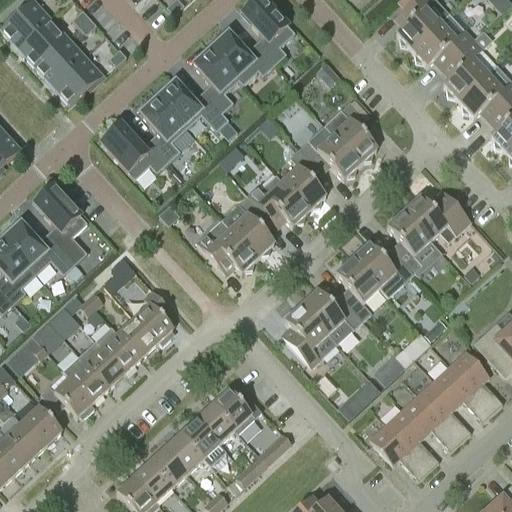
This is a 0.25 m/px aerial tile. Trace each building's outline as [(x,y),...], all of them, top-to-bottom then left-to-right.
[(411,56),(450,20),(431,0),(420,0),(404,15),(412,24),(396,39),(399,43),(400,50),(407,52),(411,56)] [(255,52),(274,72),(285,61),(279,54),(294,40),(260,3),(242,20),(251,30),(251,31),(257,39),(258,38),(264,43),(255,52)] [(0,36),(17,55),(49,26),(30,4),(17,16),(19,19),(0,36)] [(173,21),(183,12),(176,4),(166,13),(173,21)] [(78,34),(89,24),(82,17),(71,26),(78,34)] [(473,46),(450,20),(411,56),(415,60),(416,67),(423,69),(426,73),(431,69),(439,77),(473,46)] [(89,24),(78,34),(85,41),(95,32),(89,24)] [(49,26),(17,55),(34,74),(66,44),(49,26)] [(483,37),(473,46),(439,77),(447,86),(443,90),(446,95),(447,102),(454,103),(458,107),(488,81),(497,72),(482,56),(492,47),(483,37)] [(209,55),(243,92),(256,80),(260,84),(274,72),(255,52),(246,60),(227,39),(221,45),(218,42),(208,51),(211,54),(209,55)] [(106,68),(118,55),(104,43),(92,56),(106,68)] [(66,44),(34,74),(51,93),(84,63),(66,44)] [(202,100),(220,121),(231,112),(223,102),(236,90),(240,93),(243,92),(209,55),(192,71),(210,92),(202,100)] [(115,74),(125,64),(118,57),(108,66),(115,74)] [(84,63),(51,93),(68,111),(88,93),(90,96),(103,84),(84,63)] [(328,68),(317,75),(329,91),(339,83),(328,68)] [(502,96),(488,81),(458,107),(462,111),(463,118),(469,120),(473,124),(478,120),(486,128),(511,104),(511,88),(502,96)] [(156,104),(185,136),(200,122),(215,139),(226,129),(220,122),(220,121),(202,100),(193,108),(174,88),(168,93),(165,90),(155,99),(158,102),(156,104)] [(148,149),(167,169),(179,159),(171,149),(185,136),(156,104),(154,106),(152,103),(142,111),(145,114),(138,120),(157,141),(148,149)] [(511,104),(486,128),(495,137),(490,142),(493,146),(494,153),(501,155),(505,159),(511,152),(511,104)] [(350,108),(341,116),(324,132),(360,170),(364,167),(371,166),(373,159),(377,155),(362,138),(370,130),(350,108)] [(360,170),(324,132),(299,155),(319,177),(328,169),(343,186),(347,182),(355,181),(356,174),(360,170)] [(118,133),(100,150),(134,187),(149,173),(156,180),(167,169),(148,149),(140,157),(134,151),(135,150),(128,143),(127,144),(118,133)] [(0,178),(1,177),(0,176),(0,173),(18,157),(1,138),(0,139),(0,178)] [(298,173),(282,188),(309,218),(313,214),(320,213),(321,206),(326,202),(310,185),(319,177),(299,155),(290,163),(298,173)] [(256,194),(247,202),(268,224),(276,233),(285,225),(292,233),(296,229),(303,228),(305,221),(309,218),(282,188),(275,181),(259,196),(256,194)] [(56,234),(47,242),(74,271),(86,260),(71,244),(86,230),(53,193),(34,210),(56,234)] [(268,224),(247,202),(238,211),(247,220),(230,235),(257,265),(261,261),(268,260),(270,253),(274,249),(259,233),(268,224)] [(407,214),(403,218),(430,247),(439,239),(448,248),(470,228),(449,204),(434,218),(426,209),(420,202),(416,206),(409,207),(407,214)] [(159,222),(169,234),(173,230),(174,229),(175,227),(176,223),(176,221),(176,219),(172,214),(170,212),(159,222)] [(402,250),(393,258),(413,280),(439,257),(430,247),(403,218),(399,221),(392,222),(391,229),(387,233),(402,250)] [(221,227),(206,240),(196,249),(217,272),(225,263),(241,280),(245,276),(252,275),(253,268),(257,265),(230,235),(229,236),(221,227)] [(3,244),(2,245),(35,281),(50,268),(62,282),(65,279),(74,271),(47,242),(38,250),(19,229),(13,235),(10,232),(1,241),(3,244)] [(0,278),(3,282),(0,284),(0,296),(13,311),(25,300),(20,295),(35,281),(2,245),(0,246),(0,278)] [(356,261),(352,265),(379,294),(378,295),(387,304),(413,280),(393,258),(384,266),(369,249),(365,253),(357,254),(356,261)] [(379,294),(352,265),(348,268),(341,269),(339,276),(335,280),(350,297),(342,305),(362,327),(371,319),(363,309),(378,295),(379,294)] [(74,271),(65,279),(74,289),(83,280),(74,271)] [(471,273),(462,282),(469,288),(477,280),(471,273)] [(111,301),(118,294),(110,285),(102,291),(111,301)] [(0,319),(1,321),(13,311),(0,296),(0,319)] [(305,308),(301,312),(328,341),(336,351),(353,336),(362,327),(342,305),(333,313),(317,296),(313,300),(306,301),(305,308)] [(149,311),(133,325),(156,350),(158,349),(162,352),(171,344),(168,340),(173,335),(161,323),(169,316),(152,297),(144,305),(149,311)] [(94,299),(86,306),(95,315),(102,308),(94,299)] [(100,321),(95,315),(86,306),(79,313),(88,322),(93,328),(100,321)] [(290,334),(281,342),(311,374),(336,351),(328,341),(301,312),(297,315),(290,316),(288,323),(284,327),(290,334)] [(64,313),(48,328),(63,344),(79,330),(64,313)] [(133,325),(118,340),(141,365),(156,350),(133,325)] [(48,328),(32,342),(39,350),(47,359),(63,344),(48,328)] [(503,380),(511,372),(511,331),(503,340),(496,331),(475,350),(503,380)] [(95,347),(102,355),(125,380),(141,365),(118,340),(117,341),(110,333),(95,347)] [(429,335),(423,340),(429,347),(435,342),(429,335)] [(32,342),(5,366),(19,382),(38,364),(31,357),(39,350),(32,342)] [(102,355),(95,347),(79,362),(86,369),(109,394),(125,380),(102,355)] [(40,366),(47,359),(39,350),(31,357),(38,364),(40,366)] [(430,353),(418,366),(430,378),(443,365),(430,353)] [(449,372),(492,419),(502,409),(483,388),(489,382),(466,357),(449,372)] [(86,369),(79,362),(62,377),(69,385),(70,384),(93,409),(109,394),(86,369)] [(1,372),(0,373),(0,388),(4,393),(5,394),(14,386),(13,385),(1,372)] [(449,372),(433,386),(457,412),(462,407),(482,428),(492,419),(449,372)] [(93,409),(70,384),(69,385),(54,398),(49,392),(40,400),(57,419),(65,411),(76,424),(82,419),(85,423),(94,414),(91,411),(93,409)] [(370,406),(379,397),(369,386),(359,395),(370,406)] [(457,412),(433,386),(417,401),(460,448),(470,439),(451,417),(457,412)] [(237,405),(228,396),(212,411),(235,436),(234,436),(238,440),(261,418),(243,398),(237,405)] [(417,401),(401,416),(425,441),(430,436),(450,458),(460,448),(417,401)] [(235,436),(212,411),(196,425),(219,450),(234,436),(235,436)] [(38,412),(22,427),(45,452),(61,437),(38,412)] [(401,416),(385,430),(428,477),(438,468),(419,447),(425,441),(401,416)] [(210,472),(226,458),(219,450),(196,425),(180,440),(203,465),(210,472)] [(45,452),(22,427),(6,442),(29,467),(45,452)] [(428,477),(385,430),(369,446),(392,471),(398,466),(418,487),(428,477)] [(180,440),(164,455),(187,480),(203,465),(180,440)] [(259,462),(267,471),(291,450),(282,441),(259,462)] [(29,467),(6,442),(0,447),(0,467),(13,482),(29,467)] [(164,455),(148,469),(171,494),(187,480),(164,455)] [(259,462),(250,470),(243,477),(251,486),(267,471),(259,462)] [(0,493),(13,482),(0,467),(0,493)] [(171,494),(148,469),(132,484),(155,509),(156,508),(171,494)] [(251,486),(243,477),(235,483),(244,493),(251,486)] [(155,509),(132,484),(116,499),(127,511),(158,511),(159,511),(156,508),(155,509)] [(511,511),(511,494),(492,511),(511,511)] [(218,499),(211,506),(216,511),(222,511),(227,508),(218,499)] [(315,511),(308,504),(299,511),(334,511),(326,503),(316,511),(315,511)]
